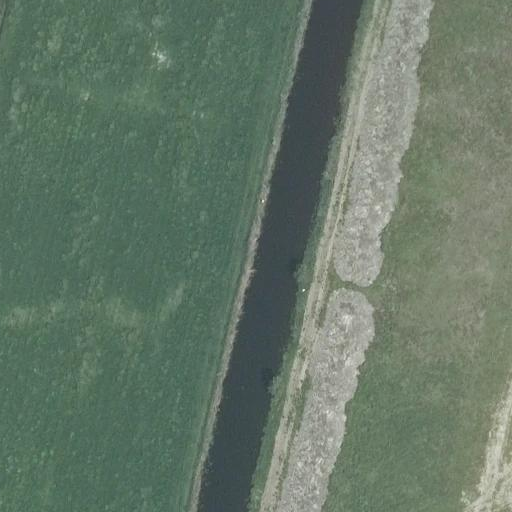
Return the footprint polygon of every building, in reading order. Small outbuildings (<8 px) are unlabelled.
[(364,110),(355,163),(375,166),(384,113),(364,110)] [(349,192),(404,213),(413,188),(358,168),(349,192)] [(342,245),(340,253),(362,258),(364,250),(342,245)] [(343,353),(348,330),(373,336),(379,310),(320,297),(309,346),(343,353)] [(360,337),(356,361),(367,364),(372,339),(360,337)]
